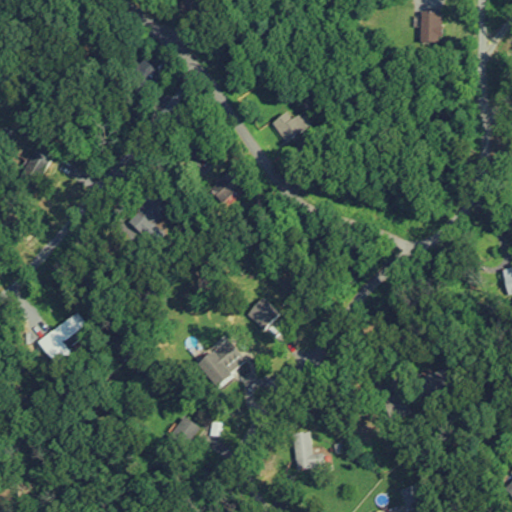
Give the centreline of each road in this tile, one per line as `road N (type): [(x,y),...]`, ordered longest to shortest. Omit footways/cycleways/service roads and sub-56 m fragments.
road 1 (residential): [(267,511),(246,485),(245,437),(355,304),(468,209),(483,124),(483,0)]
road 2 (residential): [(410,252),(304,204),(196,67),(117,0)]
road 3 (residential): [(196,67),(0,294)]
